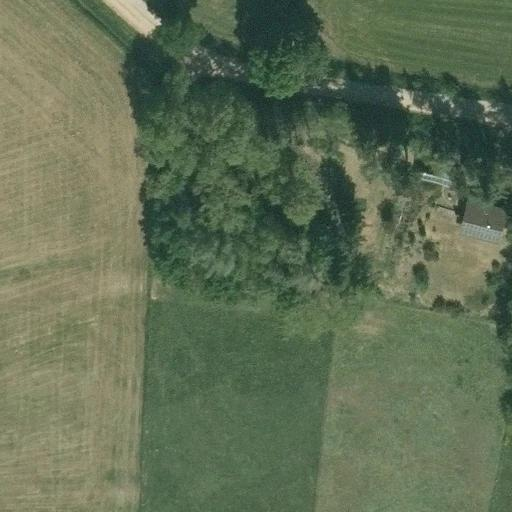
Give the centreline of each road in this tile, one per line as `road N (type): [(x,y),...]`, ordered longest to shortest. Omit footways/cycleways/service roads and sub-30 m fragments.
road 1 (track): [(511,116),(233,73),(182,54),(119,0)]
road 2 (track): [(191,57),(179,258)]
